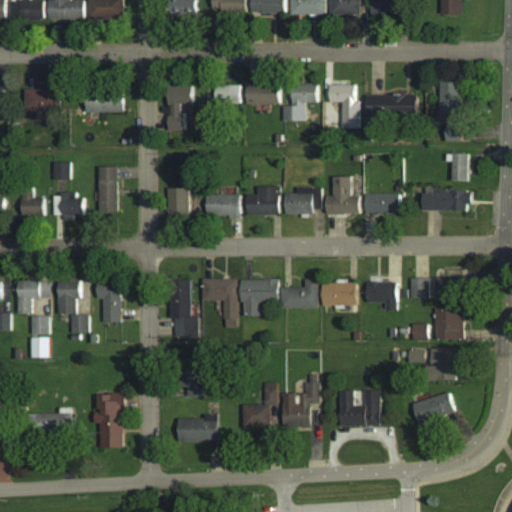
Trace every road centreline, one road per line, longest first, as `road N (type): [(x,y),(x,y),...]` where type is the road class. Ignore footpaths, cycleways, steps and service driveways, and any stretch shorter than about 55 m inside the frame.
road 1 (residential): [(0,488),(425,468),(476,448),(500,398),(511,0)]
road 2 (residential): [(0,54),(511,49)]
road 3 (residential): [(511,244),(0,248)]
road 4 (residential): [(149,481),(146,0)]
